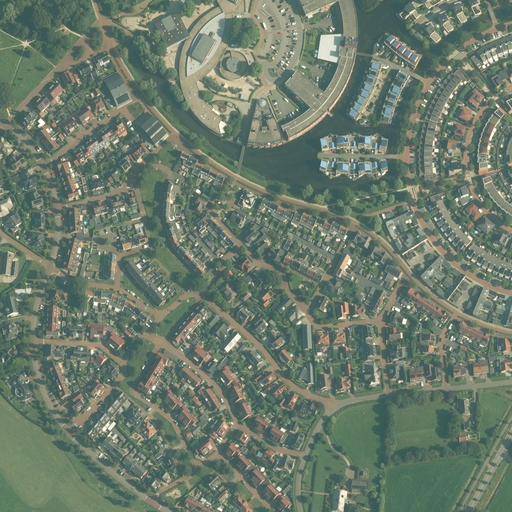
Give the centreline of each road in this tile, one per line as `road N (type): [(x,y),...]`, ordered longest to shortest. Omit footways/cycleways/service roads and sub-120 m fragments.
road 1 (residential): [(511,231),(475,198),(465,156),(481,111),(511,86)]
road 2 (residential): [(332,409),(288,384),(249,337),(199,297)]
road 3 (residential): [(184,443),(172,419),(131,392),(161,342)]
